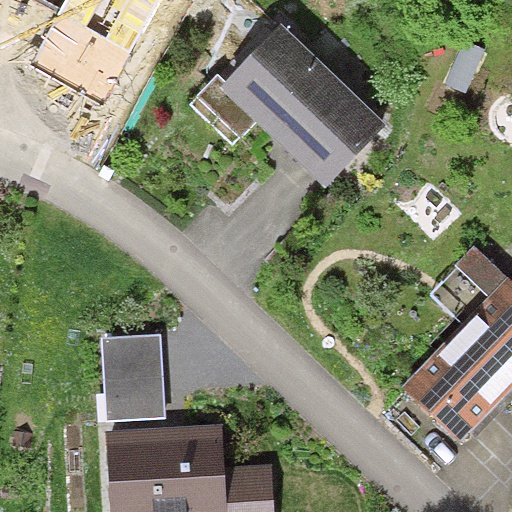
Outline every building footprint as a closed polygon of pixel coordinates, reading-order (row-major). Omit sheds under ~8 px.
[(163,0),(65,0),(28,65),(102,107),(163,0)] [(387,124),(282,23),(226,81),(220,87),(257,123),(324,188),(387,124)] [(486,50),(465,41),(446,82),(467,91),(486,50)] [(241,139),(257,123),(220,87),(226,81),(218,74),(197,95),(241,139)] [(489,296),(507,276),(474,245),(456,265),(489,296)] [(511,280),(507,276),(489,296),(402,386),(461,442),(511,388),(511,280)] [(108,421),(166,417),(160,335),(103,339),(108,421)] [(223,423),(105,430),(109,511),(274,511),(271,463),(225,466),(223,423)]
